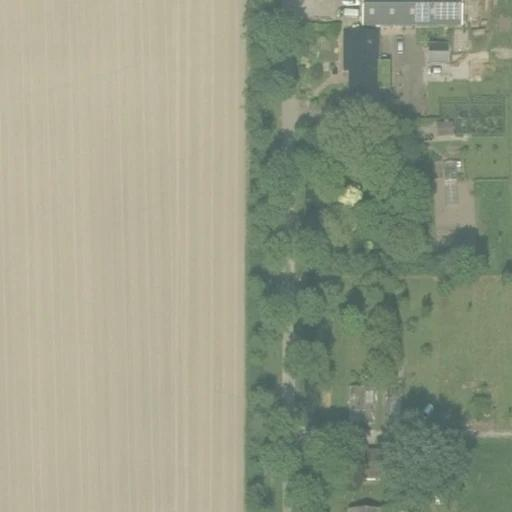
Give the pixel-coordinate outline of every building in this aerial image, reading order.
[(461,0),(361,0),(361,27),(461,27),(461,0)] [(378,104),(378,34),(343,34),(343,72),(348,72),(348,104),(378,104)] [(448,44),(428,44),(428,64),(448,64),(448,44)] [(394,88),(394,62),(385,62),(385,88),(394,88)] [(436,137),(453,136),(452,123),(435,124),(436,137)] [(391,195),(402,195),(401,180),(390,180),(391,195)] [(354,387),(354,424),(381,424),(381,387),(354,387)] [(346,481),(378,481),(378,450),(347,450),(346,481)]
